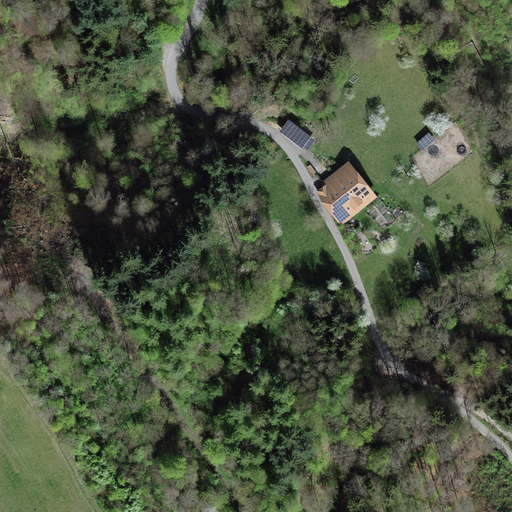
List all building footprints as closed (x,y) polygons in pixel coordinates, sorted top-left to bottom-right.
[(469,43),(457,50),(468,70),(480,64),(469,43)] [(284,136),(292,127),(281,118),(273,128),(284,136)] [(417,143),(422,149),(432,141),(427,135),(417,143)] [(303,145),(308,149),(313,143),(309,139),(303,145)] [(340,219),(369,195),(349,170),(326,188),(316,177),(313,179),(321,192),(319,193),(340,219)]
